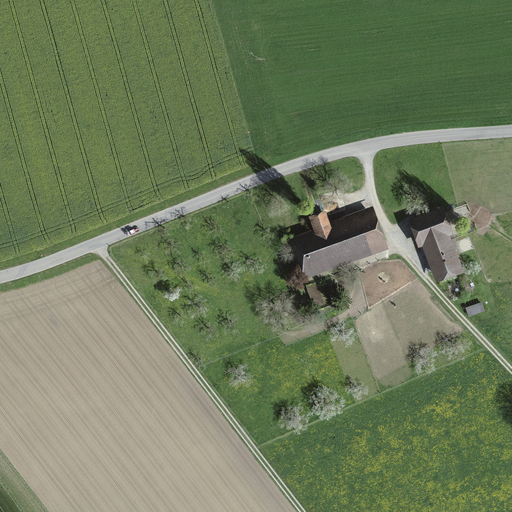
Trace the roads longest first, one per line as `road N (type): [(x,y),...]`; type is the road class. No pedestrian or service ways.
road 1 (unclassified): [(0,277),(309,159),(401,139),(511,130)]
road 2 (track): [(302,511),(97,244)]
road 3 (track): [(364,145),(371,194),(408,257),(511,371)]
